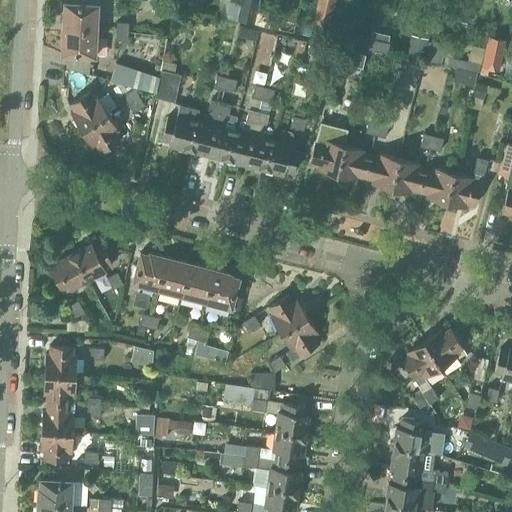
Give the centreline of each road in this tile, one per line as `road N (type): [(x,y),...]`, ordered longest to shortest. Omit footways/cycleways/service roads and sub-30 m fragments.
road 1 (residential): [(372,262),(11,174)]
road 2 (residential): [(334,511),(372,262)]
road 3 (residential): [(0,397),(9,222)]
road 4 (residential): [(11,174),(23,0)]
road 5 (residential): [(511,298),(372,262)]
